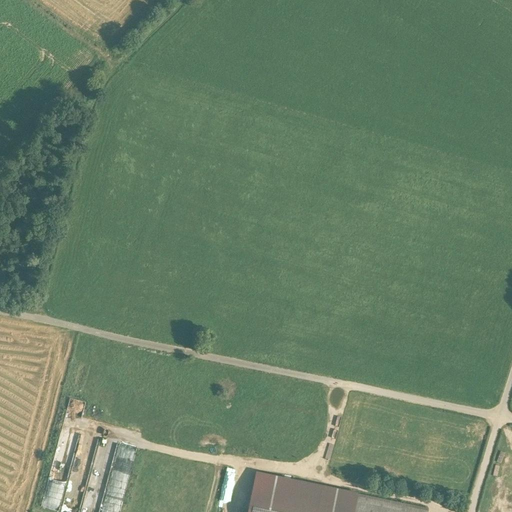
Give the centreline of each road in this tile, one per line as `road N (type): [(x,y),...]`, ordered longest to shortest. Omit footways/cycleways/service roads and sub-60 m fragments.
road 1 (track): [(511,418),(0,311)]
road 2 (track): [(192,0),(104,102),(35,317)]
road 3 (track): [(472,511),(511,378)]
road 4 (track): [(125,72),(22,0)]
